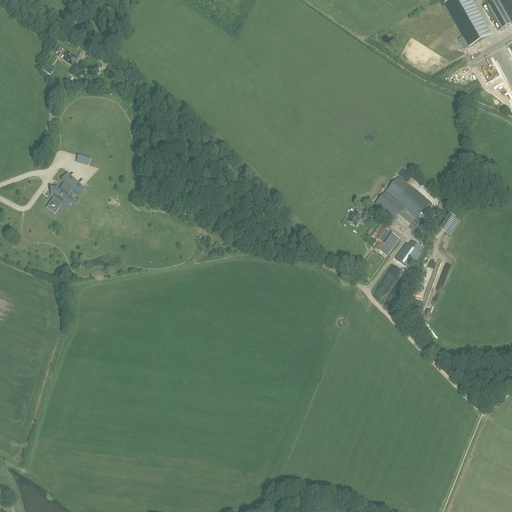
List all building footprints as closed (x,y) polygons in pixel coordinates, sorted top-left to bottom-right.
[(490,35),(470,0),(447,0),(442,3),(467,48),(490,35)] [(511,0),(497,0),(487,6),(500,30),(511,23),(511,0)] [(77,58),(68,52),(66,54),(65,54),(64,55),(64,56),(65,57),(63,59),(72,66),(77,58)] [(69,72),(74,76),(80,67),(76,64),(69,72)] [(92,75),(100,73),(98,65),(90,67),(92,75)] [(52,72),(46,67),(43,70),(50,75),(52,72)] [(55,198),(50,205),(52,206),(52,207),(53,208),(54,207),(55,208),(55,209),(55,208),(57,209),(61,203),(63,204),(64,205),(66,206),(67,206),(68,203),(70,201),(72,198),(72,199),(72,198),(70,197),(68,195),(67,194),(71,189),(76,193),(82,187),(80,186),(80,185),(80,186),(79,184),(78,184),(72,179),(73,178),(72,178),(71,177),(68,175),(63,181),(66,184),(61,190),(60,189),(59,188),(57,190),(54,188),(53,188),(54,188),(53,189),(52,191),(51,191),(52,191),(51,192),(54,195),(53,197),(54,197),(55,198)] [(430,204),(410,186),(399,177),(375,205),(406,232),(408,228),(415,234),(426,223),(418,217),(430,204)] [(355,213),(349,221),(356,227),(361,220),(365,222),(371,215),(365,211),(363,213),(358,209),(355,213)] [(387,257),(399,239),(382,227),(375,238),(380,242),(375,249),(387,257)] [(421,255),(407,244),(396,259),(410,270),(421,255)] [(492,387),(501,380),(495,374),(487,381),(492,387)]
